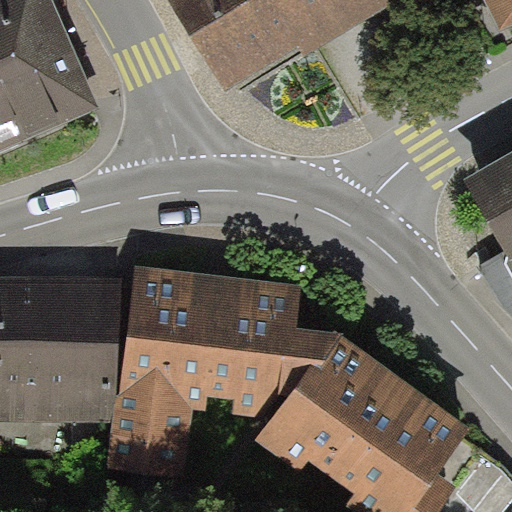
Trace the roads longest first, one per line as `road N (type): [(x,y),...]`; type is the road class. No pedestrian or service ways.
road 1 (tertiary): [(511,388),(400,265),(353,228)]
road 2 (residential): [(353,228),(397,167),(511,102)]
road 3 (residential): [(188,189),(149,61),(111,0)]
road 4 (tertiary): [(0,237),(188,189)]
road 5 (tertiary): [(353,228),(321,207),(267,191),(188,189)]
